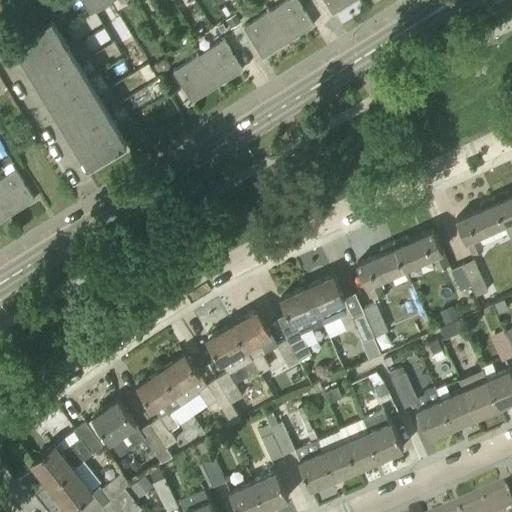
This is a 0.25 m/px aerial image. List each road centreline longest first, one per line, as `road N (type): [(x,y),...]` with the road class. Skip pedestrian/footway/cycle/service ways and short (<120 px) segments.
road 1 (residential): [(0,423),(249,259),(511,136)]
road 2 (tertiary): [(0,281),(452,0)]
road 3 (residential): [(349,511),(511,441)]
road 4 (residential): [(79,179),(0,44)]
